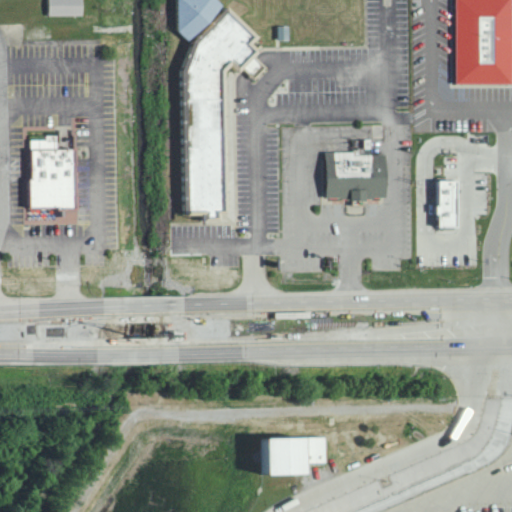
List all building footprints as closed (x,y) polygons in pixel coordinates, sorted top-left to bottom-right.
[(50,0),(51,14),(85,14),(84,0),(50,0)] [(179,0),(180,34),(196,34),(196,22),(222,21),(220,0),(179,0)] [(220,0),(232,0),(257,23),(249,32),(258,40),(238,61),(229,52),(223,59),(226,212),(183,213),(180,63),(190,33),(220,0)] [(511,0),(458,0),(458,82),(511,82),(511,0)] [(23,130),(70,129),(71,200),(24,201),(23,130)] [(319,142),(378,140),(380,186),(320,189),(319,142)] [(441,226),(460,225),(459,178),(440,178),(441,226)] [(433,212),(433,256),(460,256),(460,212),(433,212)] [(308,462),(328,461),(328,435),(268,436),(269,473),(308,472),(308,462)]
